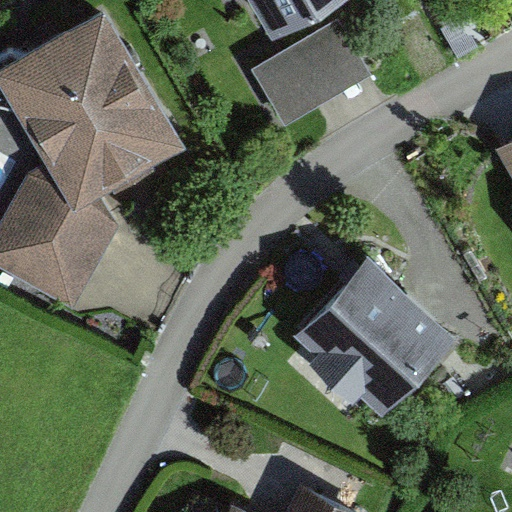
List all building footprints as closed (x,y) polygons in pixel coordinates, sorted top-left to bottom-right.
[(85,185),(194,122),(123,0),(85,0),(4,47),(85,185)] [(252,0),(277,40),(342,0),(252,0)] [(341,21),(251,72),(284,131),(375,81),(341,21)] [(511,145),(500,152),(511,172),(511,145)] [(0,257),(81,304),(132,215),(41,163),(0,233),(0,257)] [(392,419),(463,336),(367,254),(296,337),(314,352),(305,362),(354,404),(363,394),(392,419)] [(372,511),(375,506),(312,477),(295,511),(281,511),(243,494),(234,511),(372,511)]
